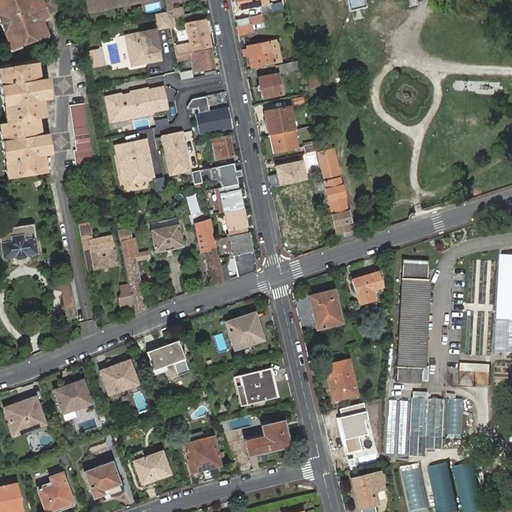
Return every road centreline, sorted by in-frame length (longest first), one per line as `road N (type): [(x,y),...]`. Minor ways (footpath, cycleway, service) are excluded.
road 1 (tertiary): [(0,376),(276,274)]
road 2 (residential): [(218,0),(276,274)]
road 3 (tertiary): [(276,274),(511,198)]
road 4 (residential): [(276,274),(321,464)]
road 5 (residential): [(149,511),(321,464)]
